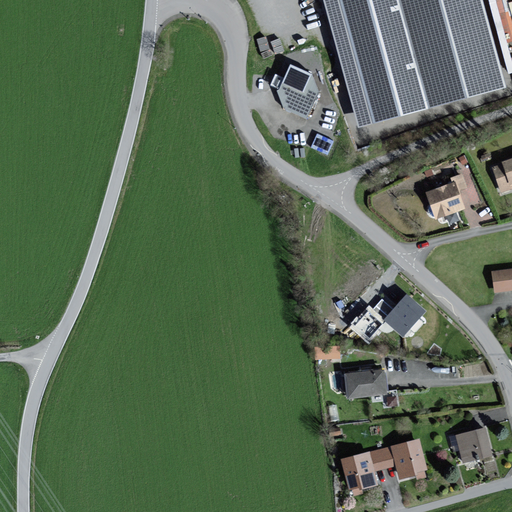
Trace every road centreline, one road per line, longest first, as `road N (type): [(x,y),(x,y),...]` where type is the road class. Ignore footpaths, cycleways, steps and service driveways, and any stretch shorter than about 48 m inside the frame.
road 1 (unclassified): [(151,0),(116,183),(76,304),(34,395),(23,511)]
road 2 (unclassified): [(322,192),(253,140),(233,33),(207,0)]
road 3 (residential): [(322,192),(391,154),(511,109)]
road 4 (unknown): [(383,126),(358,129),(351,118),(317,0)]
road 5 (unclassified): [(505,371),(478,326),(405,258)]
